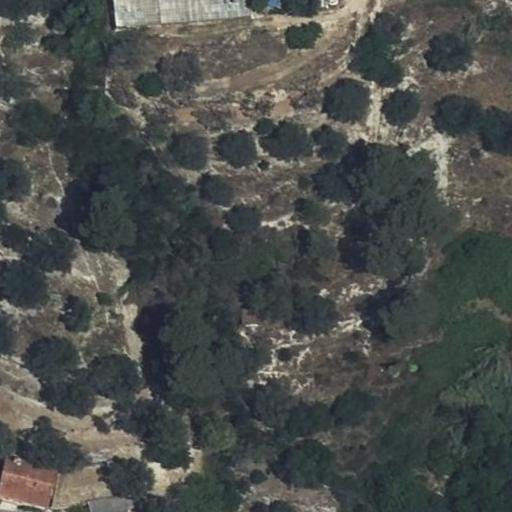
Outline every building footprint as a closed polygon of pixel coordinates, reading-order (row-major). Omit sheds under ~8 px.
[(113,0),(117,34),(292,16),(289,0),(113,0)] [(435,95),(511,120),(511,89),(444,68),(435,95)] [(241,330),(258,330),(259,315),(242,314),(241,330)] [(0,484),(0,501),(44,511),(52,476),(5,465),(1,485),(0,484)] [(87,505),(88,511),(126,511),(123,498),(87,505)]
